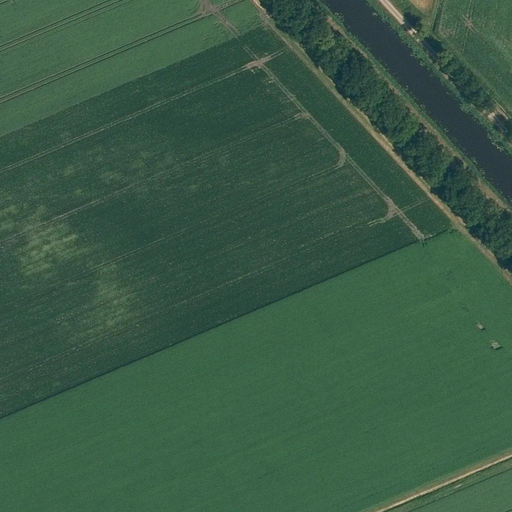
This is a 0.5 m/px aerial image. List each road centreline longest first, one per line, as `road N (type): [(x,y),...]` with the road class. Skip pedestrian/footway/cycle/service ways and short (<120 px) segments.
road 1 (track): [(296,0),(511,231)]
road 2 (track): [(511,132),(389,0)]
